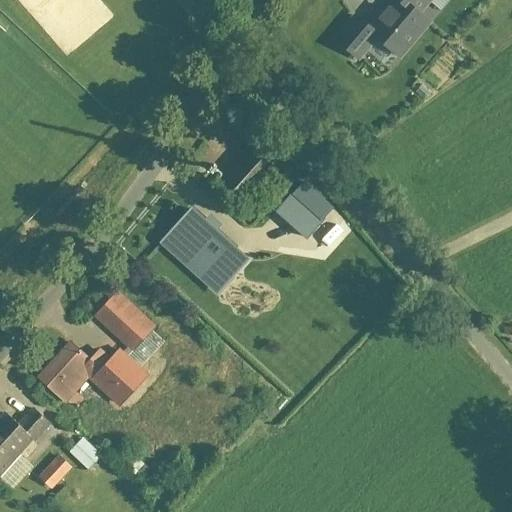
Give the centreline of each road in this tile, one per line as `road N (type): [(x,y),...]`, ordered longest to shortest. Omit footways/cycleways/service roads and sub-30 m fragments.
road 1 (residential): [(226,59),(511,389)]
road 2 (residential): [(226,59),(88,255),(0,352)]
